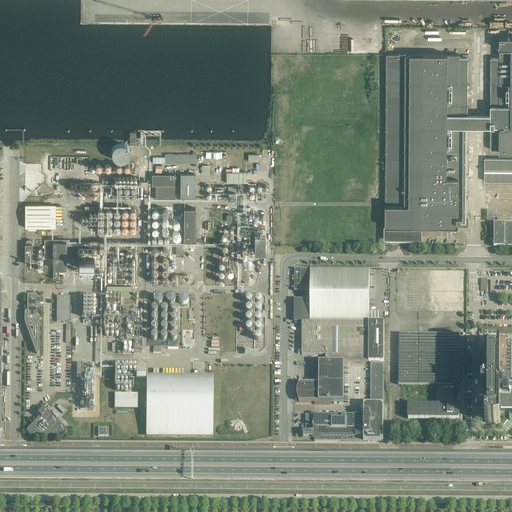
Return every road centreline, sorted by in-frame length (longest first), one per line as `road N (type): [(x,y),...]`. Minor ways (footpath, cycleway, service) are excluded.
road 1 (motorway): [(511,463),(0,459)]
road 2 (secondary): [(0,496),(511,499)]
road 3 (motorway): [(0,470),(511,473)]
road 4 (secondary): [(511,487),(0,485)]
road 5 (unclassified): [(283,450),(287,261),(511,260)]
road 6 (unclassified): [(13,449),(18,142)]
road 7 (unclassified): [(13,449),(283,450)]
road 8 (unknown): [(72,287),(73,234),(143,236)]
